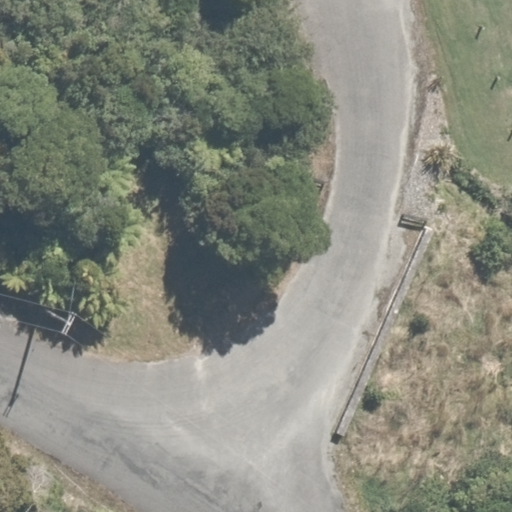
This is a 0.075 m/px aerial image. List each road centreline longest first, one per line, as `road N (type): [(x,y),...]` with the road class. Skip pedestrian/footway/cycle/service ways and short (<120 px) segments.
road 1 (residential): [(199,502),(322,284),(364,177),(365,71),(342,0)]
road 2 (residential): [(0,394),(88,434),(199,502)]
